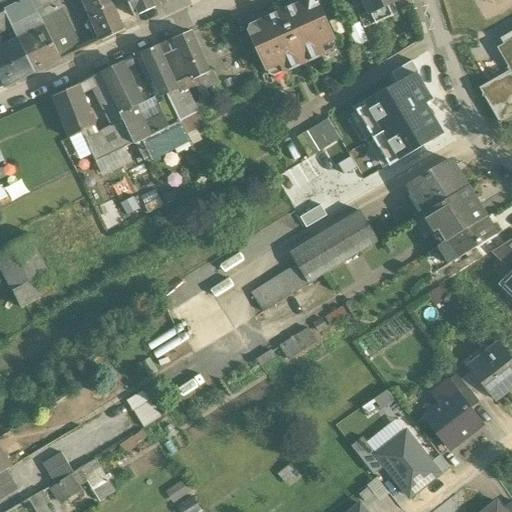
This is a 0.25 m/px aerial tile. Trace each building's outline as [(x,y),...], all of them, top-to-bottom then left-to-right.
[(27,0),(2,0),(0,1),(0,4),(4,13),(28,1),(27,0)] [(29,0),(38,17),(58,10),(53,0),(29,0)] [(109,0),(87,0),(84,1),(102,41),(124,31),(109,0)] [(127,0),(135,18),(161,7),(157,0),(127,0)] [(398,0),(363,0),(369,13),(369,14),(393,4),(399,1),(398,0)] [(28,1),(4,13),(12,27),(13,30),(36,18),(28,1)] [(317,3),(311,1),(282,14),(304,65),(324,56),(321,48),(335,41),(317,3)] [(393,4),(369,14),(369,13),(358,17),(364,30),(398,14),(393,4)] [(58,10),(38,17),(40,21),(60,61),(79,52),(58,10)] [(4,13),(0,14),(0,32),(12,27),(4,13)] [(282,14),(252,27),(250,33),(267,72),(281,65),(285,73),(304,65),(282,14)] [(60,61),(40,21),(30,25),(35,34),(19,42),(34,73),(60,61)] [(191,33),(158,48),(170,76),(175,85),(192,79),(193,82),(208,75),(207,74),(191,33)] [(511,40),(497,49),(511,75),(511,40)] [(19,42),(0,50),(0,89),(34,73),(19,42)] [(170,76),(158,48),(142,55),(153,83),(154,82),(170,76)] [(391,75),(398,86),(415,76),(419,74),(412,62),(391,75)] [(142,104),(122,64),(102,74),(119,108),(122,113),(136,107),(142,104)] [(208,75),(193,82),(199,94),(218,83),(212,72),(207,74),(208,75)] [(102,74),(91,80),(108,113),(119,108),(102,74)] [(175,85),(170,76),(154,82),(161,98),(167,96),(177,91),(175,85)] [(356,111),(388,166),(440,135),(422,105),(430,100),(415,76),(398,86),(356,111)] [(78,86),(54,97),(69,139),(95,128),(78,86)] [(180,96),(177,91),(167,96),(181,122),(195,115),(208,109),(204,101),(195,106),(188,92),(180,96)] [(164,103),(158,105),(163,117),(169,129),(181,122),(167,96),(161,98),(164,103)] [(158,105),(155,98),(142,104),(136,107),(146,127),(163,117),(158,105)] [(146,127),(136,107),(122,113),(119,114),(123,122),(124,121),(135,144),(136,145),(151,138),(146,127)] [(108,113),(106,114),(113,127),(123,122),(119,114),(122,113),(119,108),(108,113)] [(195,115),(181,122),(186,133),(201,126),(195,115)] [(163,117),(146,127),(151,138),(169,129),(163,117)] [(327,120),(306,133),(318,154),(340,141),(327,120)] [(113,127),(84,140),(95,163),(125,149),(129,147),(135,144),(124,121),(123,122),(113,127)] [(125,149),(95,163),(101,175),(130,161),(127,154),(125,149)] [(338,166),(343,175),(355,168),(350,159),(338,166)] [(411,186),(415,192),(410,196),(422,215),(466,187),(450,162),(411,186)] [(486,218),(466,187),(422,215),(442,246),(486,218)] [(193,203),(172,216),(180,229),(201,217),(193,203)] [(299,219),(306,230),(327,217),(320,206),(299,219)] [(359,215),(290,256),(296,265),(308,286),(377,243),(359,215)] [(442,246),(438,248),(449,265),(476,248),(497,235),(486,218),(442,246)] [(497,235),(476,248),(483,258),(491,253),(504,245),(497,235)] [(491,253),(511,273),(511,240),(504,245),(491,253)] [(0,256),(0,264),(14,291),(31,282),(41,276),(45,274),(28,241),(0,256)] [(296,265),(285,271),(287,274),(298,292),(308,286),(296,265)] [(511,273),(501,285),(511,295),(511,273)] [(287,274),(275,281),(286,299),(298,292),(287,274)] [(51,294),(41,276),(31,282),(38,301),(51,294)] [(261,314),(286,299),(275,281),(251,296),(261,314)] [(31,282),(14,291),(22,311),(38,301),(31,282)] [(299,333),(278,346),(287,361),(308,348),(299,333)] [(511,391),(511,355),(499,339),(487,349),(479,356),(467,365),(471,370),(491,394),(491,395),(498,403),(511,391)] [(268,353),(256,360),(265,375),(277,368),(268,353)] [(479,403),(491,394),(471,370),(460,378),(479,403)] [(460,378),(457,374),(447,382),(455,393),(456,393),(470,410),(479,403),(460,378)] [(470,410),(456,393),(455,393),(447,382),(432,394),(440,405),(425,418),(440,436),(451,451),(482,426),(470,410)] [(128,410),(141,431),(162,418),(149,397),(128,410)] [(440,436),(425,418),(416,425),(430,444),(440,436)] [(412,499),(441,475),(405,431),(376,455),(382,461),(386,467),(405,490),(412,499)] [(375,476),(386,467),(382,461),(376,455),(363,438),(351,448),(375,476)] [(0,474),(6,471),(10,469),(0,453),(0,474)] [(61,454),(42,465),(54,485),(73,474),(61,454)] [(95,461),(80,471),(100,501),(114,492),(95,461)] [(6,471),(0,474),(0,501),(18,491),(6,471)] [(504,511),(497,503),(485,511),(504,511)]
